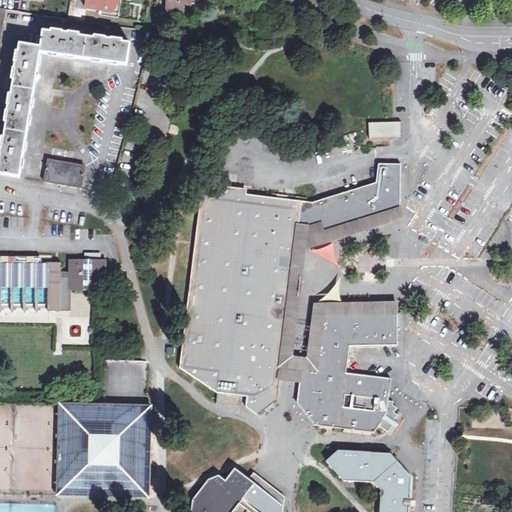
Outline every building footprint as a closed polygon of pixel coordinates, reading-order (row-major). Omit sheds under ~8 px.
[(86,0),(84,10),(112,14),(113,0),(86,0)] [(165,0),(166,11),(182,10),(188,4),(188,0),(165,0)] [(40,48),(40,53),(84,59),(86,38),(43,32),(40,48)] [(86,38),(84,59),(126,66),(129,44),(86,38)] [(12,84),(34,89),(40,53),(40,48),(20,45),(12,84)] [(6,133),(26,136),(34,89),(12,84),(6,133)] [(368,125),(368,141),(400,140),(401,124),(368,125)] [(26,136),(6,133),(0,164),(0,174),(19,177),(26,136)] [(85,166),(48,160),(44,182),(81,188),(85,166)] [(276,402),(278,379),(298,228),(308,229),(319,226),(322,236),(400,212),(400,166),(379,165),(376,186),(311,205),(202,192),(178,368),(215,395),(216,394),(238,397),(245,398),(244,407),(256,416),(276,402)] [(323,315),(396,316),(397,316),(399,316),(399,304),(313,305),(310,326),(298,324),(300,304),(306,253),(401,223),(401,212),(400,212),(322,236),(319,226),(308,229),(298,228),(278,379),(298,382),(300,369),(315,371),(323,315)] [(0,261),(0,310),(71,311),(71,289),(104,290),(104,278),(112,278),(112,271),(104,271),(104,259),(69,259),(69,271),(62,270),(62,263),(0,261)] [(396,348),(396,316),(323,315),(315,371),(300,369),(298,382),(295,405),(313,427),(373,435),(377,428),(386,416),(387,404),(389,381),(345,375),(348,347),(396,348)] [(216,394),(215,395),(215,405),(236,407),(238,398),(238,397),(216,394)] [(156,404),(144,404),(62,402),(61,493),(155,495),(156,404)] [(386,416),(377,428),(387,435),(392,428),(390,427),(393,423),(397,417),(393,415),(396,411),(391,407),(392,404),(387,404),(386,416)] [(484,450),(495,452),(496,444),(485,443),(484,450)] [(511,486),(511,444),(500,444),(500,487),(511,486)] [(326,463),(343,483),(372,485),(380,493),(378,511),(409,511),(411,479),(390,456),(338,453),(326,463)] [(481,462),(482,475),(496,474),(495,461),(481,462)] [(196,500),(193,511),(282,511),(283,506),(236,469),(226,483),(219,477),(212,480),(196,500)]
